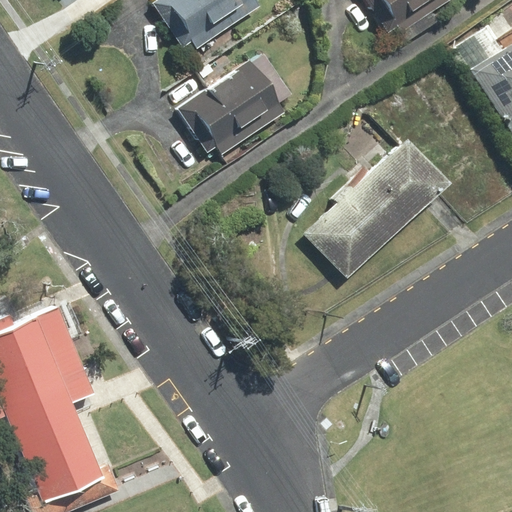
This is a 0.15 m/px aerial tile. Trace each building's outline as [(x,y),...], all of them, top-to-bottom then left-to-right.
[(153,0),(148,4),(186,53),(251,3),(248,0),(153,0)] [(364,0),(387,35),(442,0),(364,0)] [(511,33),(500,41),(506,50),(474,69),(511,129),(511,33)] [(172,108),(200,151),(210,145),(218,157),(282,115),(274,103),(283,97),(255,54),(172,108)] [(408,140),(308,234),(349,276),(448,183),(408,140)] [(65,336),(52,304),(9,320),(0,323),(0,423),(33,508),(97,483),(65,402),(88,393),(65,336)]
